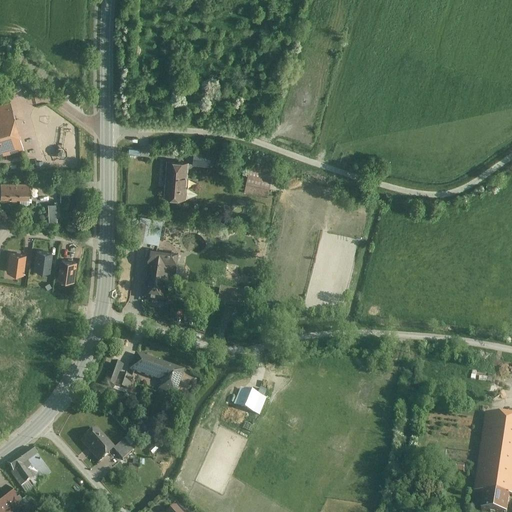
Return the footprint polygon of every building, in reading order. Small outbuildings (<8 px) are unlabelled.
[(0,157),(24,151),(9,97),(0,99),(0,157)] [(196,151),(196,164),(211,164),(211,151),(196,151)] [(185,159),(167,159),(167,200),(184,201),(185,159)] [(273,177),(251,173),(248,194),(269,198),(273,177)] [(29,186),(0,185),(0,199),(28,200),(29,186)] [(56,224),(54,207),(45,207),(46,225),(56,224)] [(142,241),(145,223),(137,221),(135,240),(142,241)] [(181,253),(145,249),(140,299),(162,301),(164,279),(178,280),(181,253)] [(52,251),(35,250),(34,272),(50,273),(52,251)] [(26,254),(10,253),(8,272),(24,274),(26,254)] [(78,260),(61,258),(58,279),(75,282),(78,260)] [(245,295),(219,290),(216,305),(242,309),(245,295)] [(0,385),(36,314),(9,300),(0,317),(0,385)] [(185,371),(131,352),(125,370),(159,383),(155,393),(175,400),(185,371)] [(121,367),(112,364),(105,387),(127,394),(131,381),(118,377),(121,367)] [(258,432),(268,395),(249,390),(242,420),(248,421),(246,429),(258,432)] [(511,419),(483,416),(473,492),(481,494),(505,497),(511,497),(511,419)] [(110,452),(94,431),(76,444),(93,465),(110,452)] [(128,452),(120,443),(109,453),(117,461),(128,452)] [(49,475),(29,446),(0,466),(0,467),(16,491),(31,481),(25,472),(30,469),(39,482),(49,475)] [(140,463),(125,464),(125,472),(140,471),(140,463)] [(466,466),(443,464),(443,472),(466,474),(466,466)] [(21,511),(27,508),(12,486),(0,494),(0,511),(21,511)] [(481,494),(478,511),(503,511),(505,497),(481,494)]
